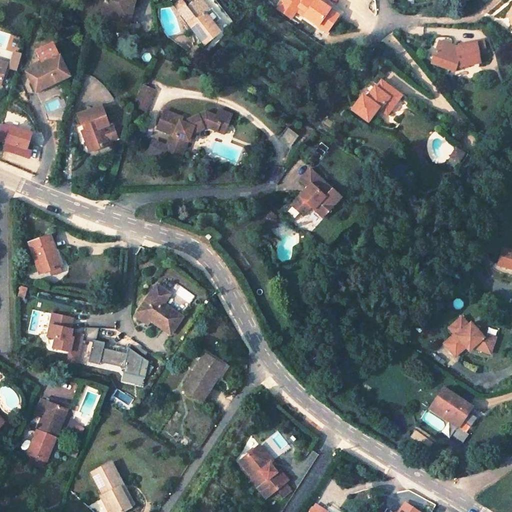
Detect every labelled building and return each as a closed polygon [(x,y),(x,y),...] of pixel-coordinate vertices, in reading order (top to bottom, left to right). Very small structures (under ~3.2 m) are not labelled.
[(133,0),(93,0),(89,16),(127,25),(133,0)] [(212,9),(205,0),(195,0),(188,5),(183,0),(179,0),(175,4),(206,43),(222,31),(207,12),(212,9)] [(303,18),(326,34),(339,15),(317,0),(291,0),(289,3),(297,8),(305,14),(303,18)] [(342,11),(327,0),(317,0),(339,15),(342,11)] [(457,50),(450,48),(450,46),(438,42),(430,66),(452,73),(455,69),(478,70),(477,59),(477,48),(457,48),(457,50)] [(70,82),(57,47),(40,52),(46,68),(30,73),(37,94),(70,82)] [(382,78),(368,96),(364,93),(353,107),(369,120),(379,108),(389,115),(404,95),(382,78)] [(153,91),(140,85),(131,106),(144,112),(153,91)] [(172,136),(166,155),(183,160),(188,141),(190,142),(193,131),(206,124),(216,127),(218,119),(225,120),(228,109),(217,106),(214,113),(204,111),(186,121),(185,125),(180,124),(181,117),(163,112),(157,132),(172,136)] [(105,128),(98,107),(75,116),(78,126),(80,125),(82,131),(78,132),(81,141),(83,140),(86,151),(104,146),(103,143),(110,141),(112,138),(109,130),(107,129),(99,131),(99,130),(105,128)] [(225,120),(218,119),(216,127),(223,129),(225,120)] [(34,134),(1,124),(0,126),(0,142),(4,144),(2,151),(30,160),(33,152),(29,150),(34,134)] [(291,144),(295,137),(285,130),(281,138),(291,144)] [(452,156),(460,162),(466,154),(457,148),(452,156)] [(161,154),(147,150),(145,157),(160,161),(161,154)] [(324,216),(336,203),(343,195),(311,167),(301,179),(308,185),(292,204),(305,215),(314,206),(324,216)] [(50,232),(28,240),(39,273),(61,265),(50,232)] [(511,248),(501,245),(495,262),(511,268),(511,248)] [(160,285),(140,312),(154,322),(169,333),(183,314),(167,303),(173,294),(160,285)] [(154,322),(140,312),(137,317),(150,327),(154,322)] [(67,362),(77,364),(82,339),(70,337),(71,333),(71,329),(69,329),(71,318),(51,314),(47,337),(54,339),(52,349),(69,352),(67,362)] [(477,334),(463,320),(451,330),(457,337),(446,348),(459,360),(471,349),(491,356),(494,343),(484,340),(478,333),(477,334)] [(97,329),(85,328),(83,335),(82,338),(92,340),(88,362),(99,364),(100,362),(115,365),(117,351),(102,348),(104,342),(95,341),(97,329)] [(126,353),(117,351),(115,365),(124,367),(123,372),(145,377),(148,362),(128,347),(126,353)] [(224,365),(204,353),(183,387),(202,400),(224,365)] [(433,404),(470,429),(480,413),(443,389),(433,404)] [(44,400),(37,397),(31,413),(38,416),(44,400)] [(63,408),(44,400),(38,416),(24,452),(43,460),(63,408)] [(255,447),(263,456),(265,453),(258,445),(255,447)] [(277,472),(271,465),(273,462),(265,453),(263,456),(255,447),(238,462),(253,480),(252,481),(267,499),(278,489),(286,483),(289,480),(280,470),(277,472)] [(109,461),(90,472),(101,493),(99,494),(108,511),(114,511),(128,505),(118,487),(123,485),(109,461)] [(271,465),(277,472),(280,470),(273,462),(271,465)] [(284,497),(292,490),(286,483),(278,489),(284,497)] [(123,485),(118,487),(128,505),(132,502),(123,485)] [(420,511),(404,501),(397,511),(394,511),(393,511),(420,511)]
